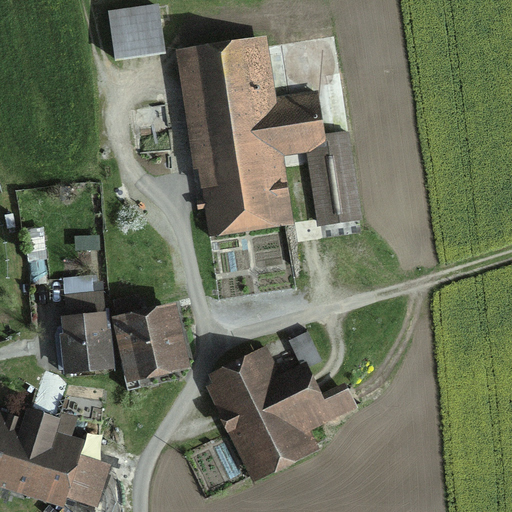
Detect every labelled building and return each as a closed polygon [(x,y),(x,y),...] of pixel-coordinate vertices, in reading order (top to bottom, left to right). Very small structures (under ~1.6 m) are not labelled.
[(110,18),(115,61),(161,56),(156,13),(110,18)] [(258,50),(185,61),(212,234),(285,223),(274,153),(304,147),(318,145),(311,102),(267,109),(258,50)] [(304,147),(316,226),(360,219),(347,140),(318,145),(304,147)] [(171,313),(117,325),(128,376),(182,365),(171,313)] [(101,321),(62,324),(66,371),(104,368),(101,321)] [(265,363),(214,384),(255,481),(312,457),(302,432),(352,411),(343,391),(315,402),(304,375),(274,387),(265,363)] [(0,424),(0,475),(49,492),(51,486),(77,495),(88,462),(61,453),(64,445),(41,437),(44,427),(22,420),(18,431),(0,424)]
